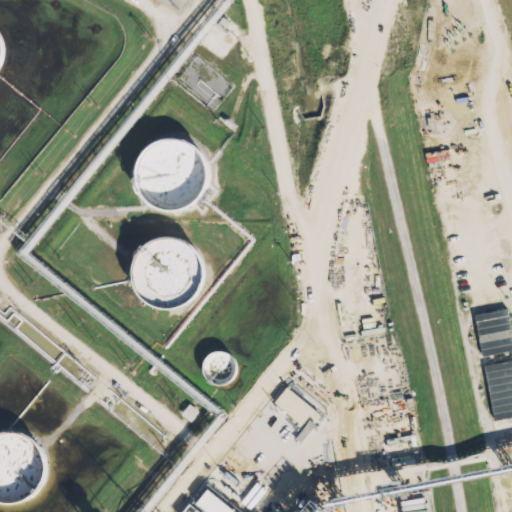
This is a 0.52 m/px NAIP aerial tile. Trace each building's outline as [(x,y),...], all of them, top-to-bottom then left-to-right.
[(0,75),(8,74),(0,39),(0,75)] [(202,208),(207,169),(200,168),(203,144),(147,137),(139,200),(202,208)] [(193,288),(186,300),(174,307),(160,310),(147,307),(135,300),(127,288),(125,274),(127,261),(135,249),(147,241),(160,239),(174,241),(186,249),(193,261),(196,274),(193,288)] [(474,314),(482,356),(511,350),(511,333),(507,308),(474,314)] [(231,375),(227,381),(222,385),(216,386),(209,385),(204,381),(200,375),(199,369),(200,363),(204,357),(209,354),(216,352),(222,354),(227,357),(231,363),(232,369),(231,375)] [(511,359),(484,365),(494,420),(511,416),(511,359)] [(302,425),(315,410),(288,386),(275,401),(302,425)] [(199,410),(189,403),(182,414),(192,421),(199,410)] [(50,480),(42,492),(30,500),(17,502),(3,500),(0,498),(0,436),(3,434),(17,431),(30,434),(42,442),(50,453),(52,467),(50,480)]
